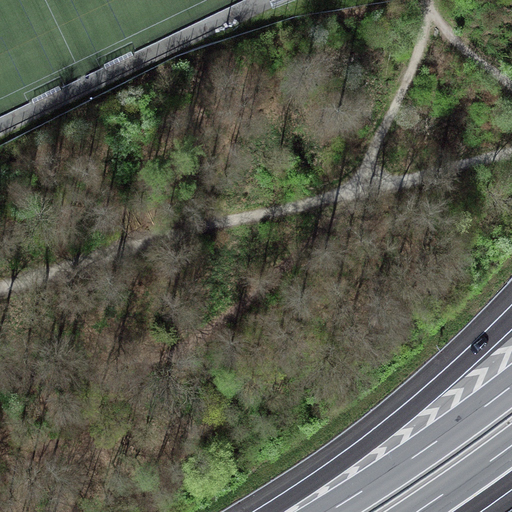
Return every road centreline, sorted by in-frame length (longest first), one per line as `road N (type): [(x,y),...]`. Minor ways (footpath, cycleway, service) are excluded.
road 1 (track): [(0,289),(226,219),(358,190)]
road 2 (motorway): [(511,316),(397,421),(269,511)]
road 3 (motorway): [(511,385),(327,511)]
road 4 (track): [(358,190),(418,55),(426,0)]
road 5 (track): [(358,190),(511,148)]
